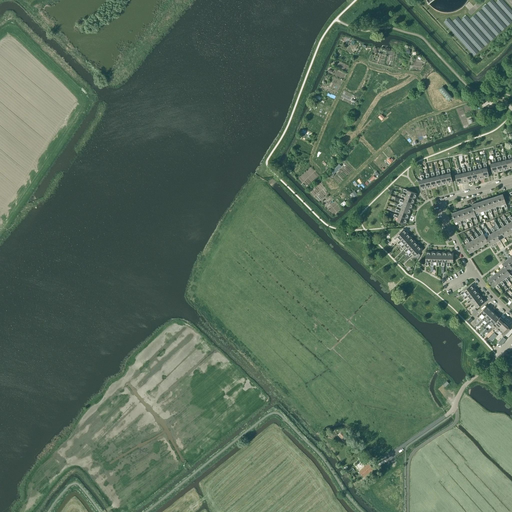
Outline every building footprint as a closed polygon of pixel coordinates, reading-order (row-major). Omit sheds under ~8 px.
[(443,86),(438,90),(448,101),(452,97),(443,86)] [(406,196),(415,199),(417,194),(404,189),(403,191),(407,193),(406,196)] [(415,199),(406,196),(402,194),(401,196),(405,198),(404,201),(413,204),(415,199)] [(497,196),(500,205),(503,204),(505,208),(507,207),(503,194),(497,196)] [(502,209),(500,205),(497,196),(492,198),(495,207),(498,206),(500,210),(502,209)] [(497,211),(495,207),(492,198),(487,199),(490,209),(493,208),(494,211),(497,211)] [(404,201),(400,199),(399,201),(403,203),(402,206),(411,209),(413,204),(404,201)] [(491,212),(490,209),(487,199),(482,201),(485,210),(488,209),(491,217),(493,216),(491,212)] [(486,214),(485,210),(482,201),(477,203),(480,212),(483,211),(484,215),(486,214)] [(481,216),(480,212),(477,203),(471,205),(472,207),(475,214),(478,213),(479,217),(481,216)] [(411,209),(402,206),(398,204),(397,206),(401,208),(400,211),(409,214),(411,209)] [(477,219),(475,214),(472,207),(467,208),(470,217),(473,216),(475,220),(477,219)] [(471,221),(470,217),(467,208),(462,210),(465,219),(468,218),(469,222),(471,221)] [(409,214),(400,211),(396,209),(395,211),(399,213),(398,216),(407,219),(409,214)] [(466,223),(465,219),(462,210),(457,212),(460,221),(463,220),(464,224),(466,223)] [(461,225),(460,221),(457,212),(451,213),(454,222),(458,221),(459,225),(461,225)] [(407,219),(398,216),(391,213),(390,215),(393,216),(398,218),(396,221),(405,225),(407,219)] [(509,234),(504,226),(502,223),(500,224),(502,227),(499,229),(504,237),(509,234)] [(504,237),(499,229),(497,225),(495,226),(497,230),(495,232),(499,240),(504,237)] [(495,243),(490,234),(486,228),(484,229),(486,232),(488,236),(485,237),(488,242),(490,246),(495,243)] [(499,240),(495,232),(492,228),(491,229),(493,233),(490,234),(495,243),(499,240)] [(400,240),(407,233),(404,229),(393,239),(395,240),(398,237),(400,240)] [(488,242),(485,237),(481,230),(479,231),(481,235),(479,237),(483,245),(488,242)] [(404,244),(411,237),(407,233),(400,240),(397,243),(398,244),(402,241),(404,244)] [(483,245),(479,237),(476,233),(474,234),(477,238),(474,239),(479,247),(483,245)] [(479,247),(474,239),(472,236),(470,237),(472,240),(469,242),(474,250),(479,247)] [(407,248),(415,241),(411,237),(404,244),(400,247),(402,248),(405,245),(407,248)] [(474,250),(469,242),(467,239),(465,240),(467,243),(464,245),(469,253),(474,250)] [(411,252),(418,245),(415,241),(407,248),(404,251),(406,252),(409,249),(411,252)] [(418,245),(411,252),(408,255),(409,256),(413,253),(415,256),(422,249),(418,245)] [(511,267),(507,260),(502,264),(504,267),(505,266),(508,271),(510,269),(511,270),(511,267)] [(511,277),(511,276),(508,271),(505,266),(504,267),(500,270),(506,277),(508,275),(511,279),(511,277)] [(508,281),(506,277),(500,270),(496,273),(502,281),(504,279),(507,282),(508,281)] [(504,284),(502,281),(496,273),(492,276),(497,284),(500,282),(502,285),(504,284)] [(500,287),(497,284),(492,276),(487,280),(493,287),(496,285),(498,288),(500,287)] [(467,295),(475,289),(471,284),(460,293),(462,295),(465,292),(467,295)] [(470,299),(478,293),(475,289),(467,295),(463,297),(465,299),(469,296),(470,299)] [(474,303),(481,297),(478,293),(470,299),(467,302),(468,304),(472,301),(474,303)] [(481,297),(474,303),(470,306),(471,308),(475,305),(477,308),(485,302),(481,297)] [(485,316),(490,310),(486,306),(477,316),(478,317),(482,314),(485,316)] [(485,316),(479,322),(481,323),(483,321),(483,322),(484,320),(487,323),(489,320),(495,314),(490,310),(485,316)] [(489,320),(487,323),(484,326),(485,327),(487,325),(487,326),(488,324),(491,327),(493,324),(494,324),(499,318),(495,314),(489,320)] [(499,328),(505,321),(500,317),(499,318),(494,324),(493,324),(491,327),(487,332),(488,333),(496,325),(499,327),(499,328)] [(499,328),(499,327),(495,331),(497,333),(500,329),(503,332),(501,334),(504,336),(510,330),(507,327),(509,326),(505,321),(499,328)] [(506,339),(503,337),(498,343),(501,346),(506,339)] [(346,444),(349,441),(350,441),(342,431),(341,432),(338,435),(346,444)] [(363,477),(373,469),(368,463),(359,472),(363,477)]
